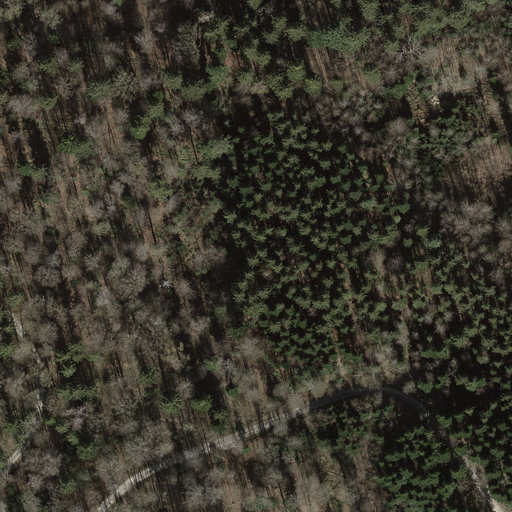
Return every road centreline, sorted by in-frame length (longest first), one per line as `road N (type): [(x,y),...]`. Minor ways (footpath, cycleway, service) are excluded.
road 1 (track): [(498,511),(427,414),(392,391),(368,389),(153,467),(100,511)]
road 2 (track): [(0,304),(39,369),(40,405),(27,442),(0,470)]
